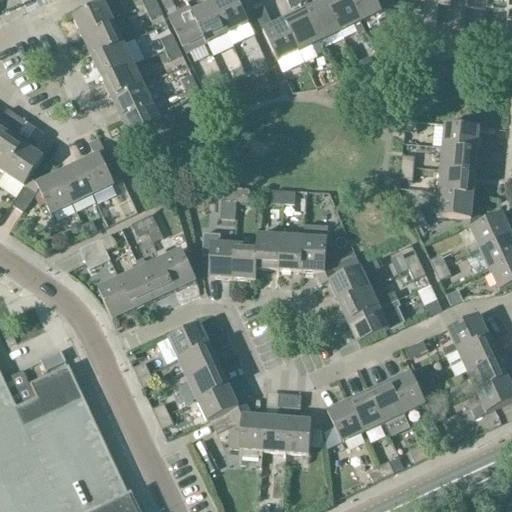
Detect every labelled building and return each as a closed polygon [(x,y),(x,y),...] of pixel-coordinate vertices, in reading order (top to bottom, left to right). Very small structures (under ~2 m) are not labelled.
[(141,0),(146,11),(157,6),(154,0),(141,0)] [(227,37),(249,27),(236,0),(223,0),(213,5),(227,37)] [(286,0),(291,9),(301,5),(298,0),(286,0)] [(332,0),(325,3),(340,35),(361,25),(348,0),(332,0)] [(348,0),(361,25),(382,15),(374,0),(348,0)] [(437,0),(425,0),(425,7),(437,8),(437,0)] [(437,0),(437,8),(438,8),(450,10),(450,0),(437,0)] [(511,0),(466,0),(466,11),(508,14),(507,22),(511,22),(511,0)] [(340,35),(325,3),(305,13),(320,45),(340,35)] [(73,20),(83,41),(114,26),(104,5),(73,20)] [(213,5),(193,15),(192,15),(207,46),(227,37),(213,5)] [(162,15),(157,6),(146,11),(151,20),(162,15)] [(438,8),(437,8),(425,7),(424,17),(437,18),(438,8)] [(265,8),(254,13),(259,24),(270,19),(265,8)] [(186,56),(207,46),(192,15),(193,15),(190,9),(168,19),(186,56)] [(387,12),(384,36),(391,37),(395,37),(398,14),(387,12)] [(284,23),(299,55),(320,45),(305,13),(284,23)] [(423,26),(436,27),(437,18),(424,17),(423,26)] [(263,33),(278,65),(299,55),(284,23),(263,33)] [(124,47),(114,26),(83,41),(93,62),(124,47)] [(161,41),(166,52),(177,47),(172,36),(161,41)] [(134,68),(124,47),(93,62),(103,82),(134,68)] [(182,57),(177,47),(166,52),(171,63),(182,57)] [(103,82),(112,103),(144,88),(134,68),(103,82)] [(181,82),(186,93),(197,88),(192,77),(181,82)] [(112,103),(122,124),(166,103),(156,82),(144,88),(112,103)] [(197,88),(186,93),(190,102),(201,97),(197,88)] [(166,103),(122,124),(132,145),(176,124),(166,103)] [(8,112),(1,122),(10,128),(17,118),(8,112)] [(17,118),(10,128),(6,135),(0,143),(0,172),(5,176),(25,148),(16,142),(27,125),(17,118)] [(406,124),(405,129),(405,135),(418,136),(419,125),(406,124)] [(443,151),(477,154),(479,130),(445,127),(443,151)] [(30,140),(25,148),(5,176),(18,184),(15,190),(21,194),(25,189),(34,176),(44,161),(34,154),(39,146),(40,147),(47,137),(37,131),(30,141),(30,140)] [(105,155),(99,142),(89,146),(96,160),(78,168),(93,199),(115,188),(100,157),(105,155)] [(441,173),(475,176),(477,154),(443,151),(441,173)] [(403,159),(402,170),(415,171),(416,160),(403,159)] [(78,168),(58,178),(73,209),(93,199),(78,168)] [(402,170),(401,181),(414,182),(415,171),(402,170)] [(441,173),(439,196),(473,199),(475,176),(441,173)] [(27,190),(14,209),(24,215),(40,192),(52,218),(73,209),(58,178),(45,184),(34,176),(25,189),(27,190)] [(237,204),(238,191),(228,190),(227,203),(237,204)] [(238,191),(237,204),(250,205),(251,192),(238,191)] [(274,194),(273,206),(283,207),(283,195),(274,194)] [(283,195),(283,207),(296,208),(297,195),(283,195)] [(462,230),(463,230),(470,231),(479,227),(480,219),(471,218),(473,199),(439,196),(436,219),(463,222),(462,230)] [(154,217),(142,223),(148,236),(160,230),(154,217)] [(475,255),(480,252),(511,238),(502,217),(479,227),(470,231),(477,246),(467,250),(470,257),(475,255)] [(94,222),(83,227),(89,239),(99,234),(94,222)] [(139,240),(148,236),(142,223),(133,227),(139,240)] [(209,281),(232,282),(235,248),(235,244),(221,243),(221,237),(204,236),(203,258),(210,259),(209,281)] [(112,237),(100,242),(106,255),(118,250),(112,237)] [(257,249),(256,272),(257,272),(278,273),(281,239),(257,238),(257,249)] [(480,252),(490,273),(511,262),(511,238),(480,252)] [(278,273),(301,275),(303,240),(281,239),(278,273)] [(331,267),(325,269),(327,242),(303,240),(301,275),(316,276),(321,288),(329,285),(329,284),(338,280),(337,279),(361,268),(358,262),(366,258),(360,247),(352,250),(355,257),(332,268),(331,267)] [(110,263),(106,255),(100,242),(80,252),(89,273),(110,263)] [(257,249),(235,248),(232,282),(256,284),(257,272),(256,272),(257,249)] [(175,294),(196,284),(182,253),(160,263),(175,294)] [(405,263),(409,273),(421,267),(417,257),(405,263)] [(432,263),(436,273),(448,268),(443,258),(432,263)] [(136,264),(140,273),(154,304),(175,294),(160,263),(147,269),(143,260),(136,264)] [(329,285),(338,305),(381,286),(375,273),(380,271),(376,262),(360,270),(338,280),(329,284),(329,285)] [(500,294),(511,288),(511,262),(490,273),(500,294)] [(409,273),(414,284),(427,278),(421,267),(409,273)] [(436,273),(441,284),(453,278),(448,268),(436,273)] [(119,282),(134,313),(154,304),(140,273),(119,282)] [(113,323),(134,313),(119,282),(98,292),(113,323)] [(339,307),(348,326),(379,312),(379,311),(393,305),(394,305),(398,303),(394,295),(387,298),(381,286),(338,305),(339,307)] [(459,293),(448,298),(453,308),(464,303),(459,293)] [(437,299),(425,305),(430,316),(442,310),(437,299)] [(398,303),(379,311),(348,326),(358,347),(404,326),(397,311),(400,309),(398,303)] [(452,356),(457,354),(489,339),(479,318),(460,327),(447,333),(454,347),(442,353),(445,359),(452,356)] [(168,342),(178,363),(210,348),(200,327),(168,342)] [(457,354),(460,361),(467,375),(498,360),(489,339),(457,354)] [(418,346),(406,353),(411,364),(423,357),(418,346)] [(178,363),(184,375),(188,383),(219,369),(210,348),(178,363)] [(59,355),(39,364),(44,375),(64,366),(59,355)] [(498,360),(467,375),(476,395),(508,381),(498,360)] [(134,371),(139,381),(151,375),(146,365),(134,371)] [(0,511),(132,511),(81,402),(65,368),(28,385),(22,372),(1,382),(0,380),(0,511)] [(188,383),(197,404),(229,389),(219,369),(188,383)] [(139,381),(144,392),(156,386),(151,375),(139,381)] [(390,386),(404,417),(426,407),(411,376),(390,386)] [(433,378),(420,384),(425,394),(438,388),(433,378)] [(481,419),(486,417),(511,404),(511,389),(508,381),(476,395),(483,409),(477,412),(481,419)] [(384,427),(404,417),(390,386),(369,395),(384,427)] [(207,425),(211,424),(239,411),(229,389),(197,404),(207,425)] [(363,436),(384,427),(369,395),(348,405),(363,436)] [(279,410),(289,410),(290,398),(280,397),(279,410)] [(289,410),(302,411),(303,399),(290,398),(289,410)] [(426,405),(432,416),(444,411),(438,399),(426,405)] [(327,415),(342,446),(363,436),(348,405),(327,415)] [(154,413),(158,422),(170,417),(165,407),(154,413)] [(246,407),(239,411),(211,424),(216,436),(242,424),(241,434),(230,433),(229,451),(240,452),(239,453),(263,455),(266,420),(251,419),(246,407)] [(432,416),(437,427),(449,421),(444,411),(432,416)] [(164,433),(165,432),(175,427),(170,417),(158,422),(164,433)] [(263,455),(286,457),(288,422),(266,420),(263,455)] [(288,422),(286,457),(309,459),(312,424),(288,422)] [(432,446),(420,451),(425,462),(437,457),(432,446)] [(417,467),(425,462),(420,451),(412,455),(417,467)] [(391,465),(379,470),(384,482),(396,476),(391,465)] [(376,485),(384,482),(379,470),(370,474),(376,485)]
